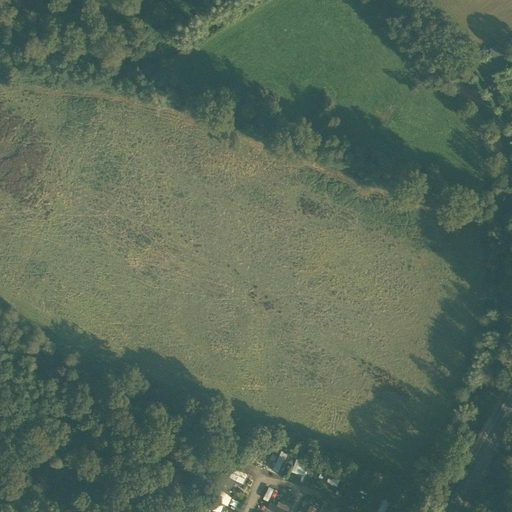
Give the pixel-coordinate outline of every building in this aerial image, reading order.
[(500,46),(490,50),(493,58),(503,54),(500,46)] [(278,472),(287,452),(281,450),(272,469),(278,472)] [(292,471),(305,476),(310,464),(297,459),(292,471)] [(312,467),(309,477),(319,480),(322,470),(312,467)] [(242,483),(246,474),(234,469),(230,477),(242,483)] [(326,482),(337,486),(340,477),(329,472),(326,482)] [(353,499),(358,484),(350,481),(345,496),(353,499)] [(384,511),(389,500),(383,498),(377,511),(384,511)] [(267,510),(273,511),(287,511),(290,506),(278,501),(277,505),(270,502),(267,510)]
